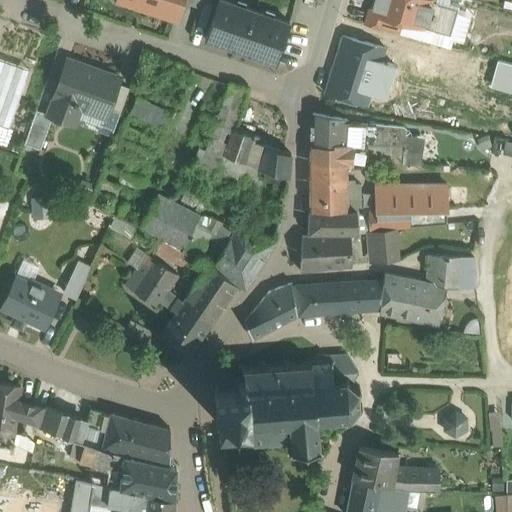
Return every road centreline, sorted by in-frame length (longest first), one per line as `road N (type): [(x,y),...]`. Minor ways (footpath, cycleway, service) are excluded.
road 1 (residential): [(306,93),(298,228),(179,409)]
road 2 (residential): [(13,0),(306,93)]
road 3 (unknown): [(390,378),(385,316),(269,334),(216,353)]
road 4 (residential): [(0,349),(179,409)]
road 5 (residential): [(322,511),(375,378)]
road 6 (unknown): [(485,380),(493,240)]
